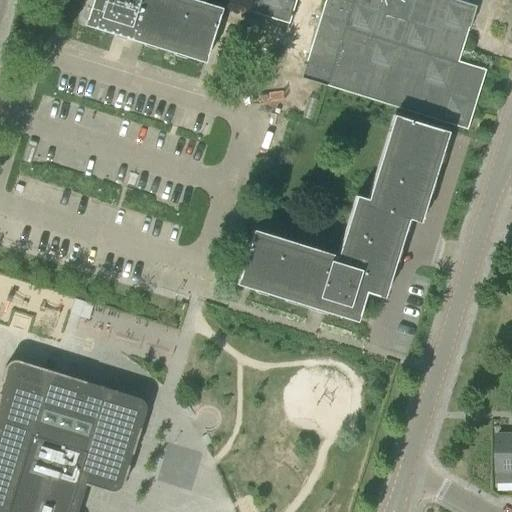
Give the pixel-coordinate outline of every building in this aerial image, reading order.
[(89,0),(83,22),(205,58),(219,14),(172,0),(89,0)] [(303,0),(280,73),(443,124),(446,112),(468,119),(495,33),(475,28),(480,10),(459,3),(460,0),(303,0)] [(363,294),(376,298),(401,218),(412,222),(440,132),(397,118),(369,208),(358,204),(339,264),(249,236),(236,280),(356,317),(363,294)] [(114,324),(118,307),(78,300),(75,316),(114,324)] [(0,511),(77,511),(86,487),(109,495),(111,495),(114,495),(116,495),(118,494),(120,493),(122,491),(123,489),(124,487),(146,414),(147,412),(147,410),(146,407),(146,405),(144,403),(142,402),(140,400),(138,400),(18,362),(17,362),(16,362),(15,361),(14,361),(13,361),(12,362),(11,362),(9,363),(8,363),(8,364),(7,365),(6,365),(5,366),(5,367),(4,368),(4,370),(0,386),(0,511)] [(496,474),(496,484),(511,483),(511,435),(496,436),(496,474)]
